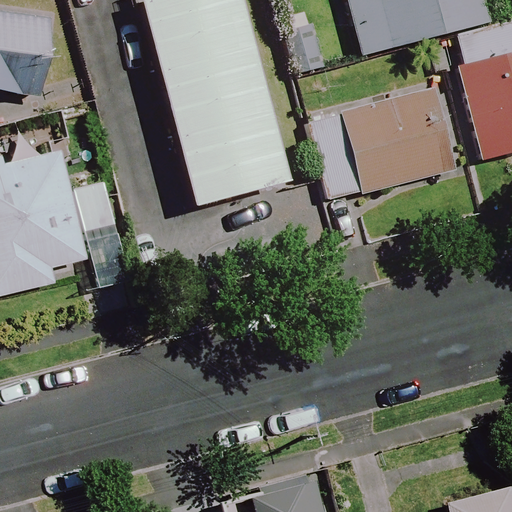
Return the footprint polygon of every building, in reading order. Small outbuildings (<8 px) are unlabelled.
[(280,187),(230,0),(152,0),(133,5),(187,212),(280,187)] [(480,29),(472,0),(341,0),(357,60),(480,29)] [(0,17),(0,98),(36,102),(44,22),(0,17)] [(511,156),(511,29),(445,48),(477,166),(511,156)] [(452,176),(432,95),(301,127),(321,208),(452,176)] [(63,196),(54,153),(0,164),(0,299),(48,289),(44,271),(79,264),(76,248),(110,241),(99,188),(63,196)] [(248,511),(316,511),(309,483),(245,499),(248,511)] [(508,511),(503,493),(440,509),(440,511),(508,511)]
